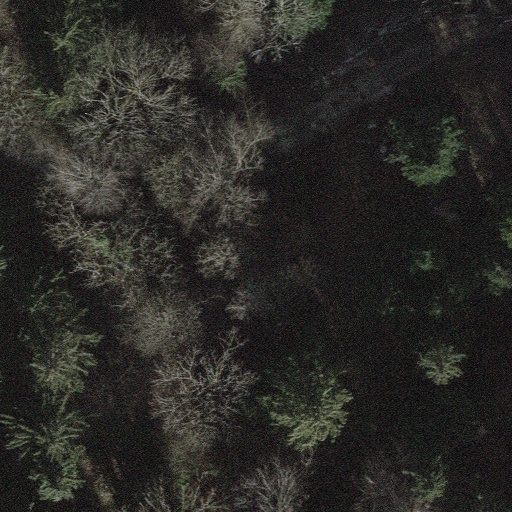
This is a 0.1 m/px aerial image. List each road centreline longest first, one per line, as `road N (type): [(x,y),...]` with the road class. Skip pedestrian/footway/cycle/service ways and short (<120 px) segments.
road 1 (track): [(511,16),(380,68),(257,176),(134,202)]
road 2 (track): [(0,145),(134,202)]
